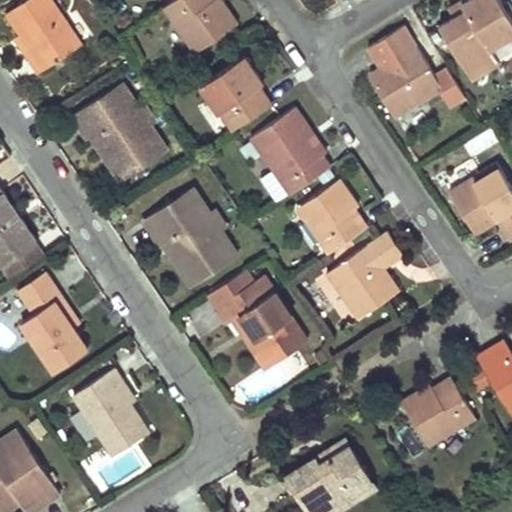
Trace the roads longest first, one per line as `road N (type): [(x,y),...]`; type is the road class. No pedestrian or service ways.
road 1 (residential): [(0,93),(214,417),(216,440),(206,459),(121,511)]
road 2 (residential): [(310,46),(466,275),(489,287),(511,283)]
